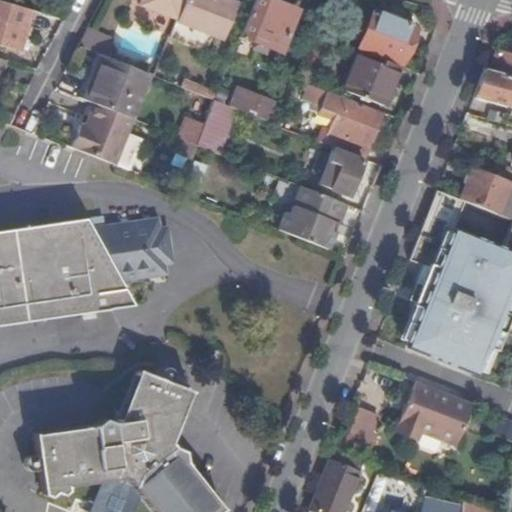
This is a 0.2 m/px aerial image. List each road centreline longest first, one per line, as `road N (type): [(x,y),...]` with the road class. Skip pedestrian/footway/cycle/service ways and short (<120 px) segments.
road 1 (residential): [(278,511),(481,0)]
road 2 (residential): [(24,122),(90,0)]
